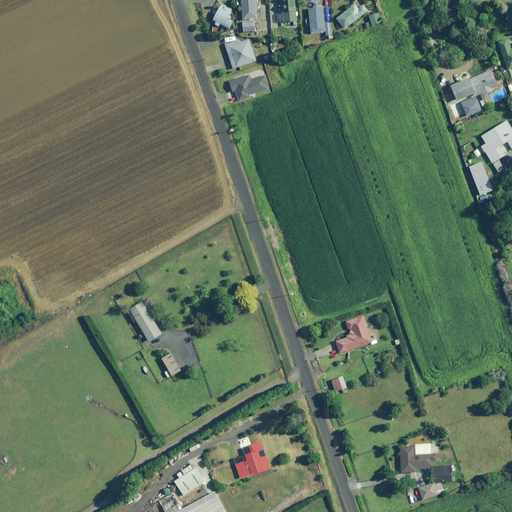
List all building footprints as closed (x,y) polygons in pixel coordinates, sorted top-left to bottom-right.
[(254,0),(239,0),(241,21),(256,20),(254,0)] [(294,0),(279,0),(281,23),(297,22),(294,0)] [(232,8),(221,3),(211,22),(222,28),(232,8)] [(354,3),(335,19),(344,30),(367,11),(362,5),(358,9),(354,3)] [(323,7),(308,9),(310,33),(325,32),(323,7)] [(381,23),(378,13),(370,16),(373,26),(381,23)] [(256,31),(256,21),(243,22),(244,32),(256,31)] [(508,39),(497,42),(507,72),(511,70),(511,48),(511,49),(508,39)] [(249,40),(226,47),(233,69),(256,62),(249,40)] [(271,54),(264,57),(266,62),(273,59),(271,54)] [(490,68),(485,58),(467,66),(471,76),(490,68)] [(490,71),(449,88),(456,104),(497,88),(490,71)] [(511,130),(506,121),(480,137),(489,151),(486,153),(492,163),(506,155),(501,147),(507,143),(511,151),(511,130)] [(144,301),(131,308),(149,339),(162,331),(144,301)] [(350,337),(334,342),(339,355),(372,344),(363,317),(345,323),(350,337)] [(182,370),(172,353),(162,359),(173,376),(182,370)] [(348,388),(344,376),(332,380),(336,392),(348,388)] [(262,443),(242,450),(247,462),(236,466),(242,481),(271,470),(262,443)] [(414,447),(399,448),(401,474),(434,472),(434,464),(439,464),(438,453),(415,454),(414,447)] [(207,481),(198,467),(184,476),(181,472),(178,474),(180,478),(175,481),(184,495),(201,485),(207,481)] [(225,511),(215,491),(176,511),(225,511)]
